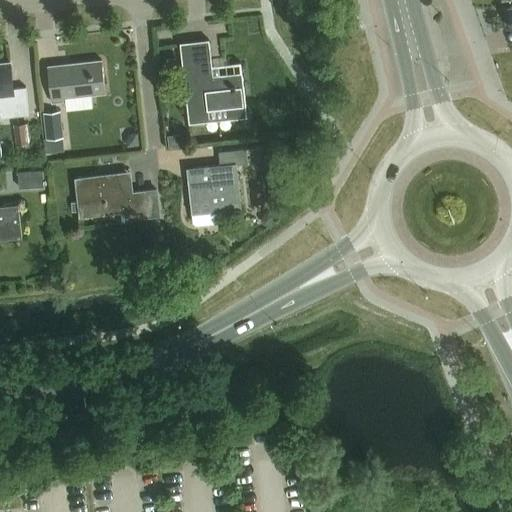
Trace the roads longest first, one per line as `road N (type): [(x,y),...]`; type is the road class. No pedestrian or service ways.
road 1 (secondary): [(385,244),(174,344),(100,368),(0,378)]
road 2 (secondary): [(390,0),(415,104),(410,146)]
road 3 (secondary): [(466,136),(440,99),(412,0)]
